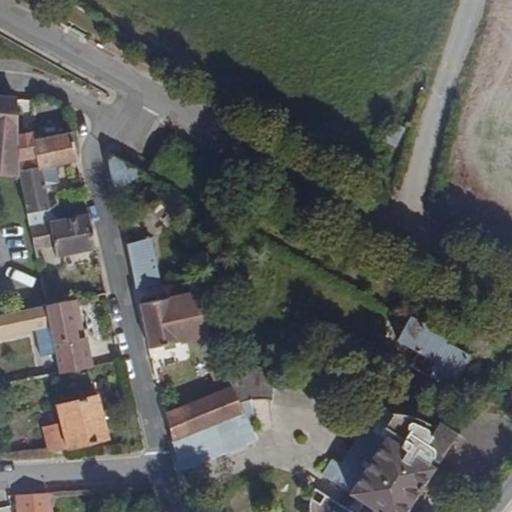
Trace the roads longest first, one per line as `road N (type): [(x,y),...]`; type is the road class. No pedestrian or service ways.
road 1 (residential): [(511,302),(134,85)]
road 2 (residential): [(113,117),(93,171),(162,471)]
road 3 (residential): [(162,471),(0,478)]
road 4 (residential): [(134,85),(0,8)]
road 5 (residential): [(113,117),(57,87),(0,81)]
